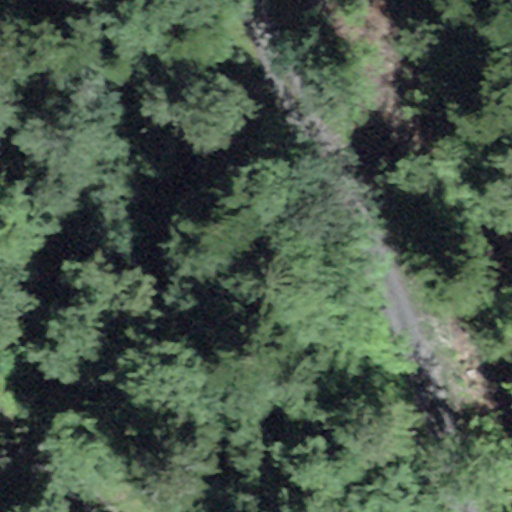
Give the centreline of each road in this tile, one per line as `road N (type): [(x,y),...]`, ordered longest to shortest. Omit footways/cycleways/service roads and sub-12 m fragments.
road 1 (track): [(304,0),(320,28),(427,511)]
road 2 (track): [(84,511),(0,423)]
